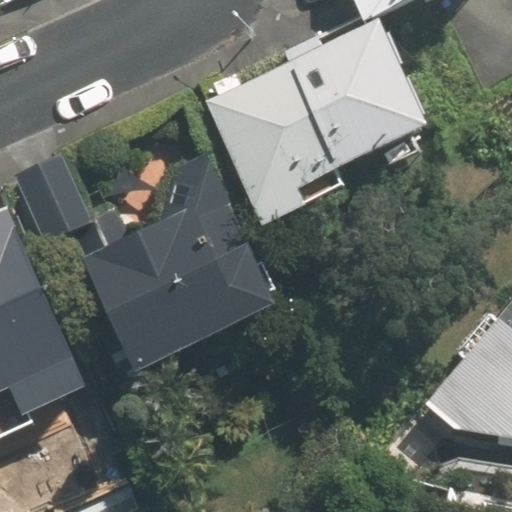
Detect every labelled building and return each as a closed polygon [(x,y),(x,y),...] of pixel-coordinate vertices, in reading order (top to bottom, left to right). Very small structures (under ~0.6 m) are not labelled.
[(367,0),(383,35),(459,0),(367,0)] [(422,132),(371,20),(189,102),(248,229),(296,208),(289,193),(422,132)] [(92,223),(63,161),(17,182),(45,245),(74,232),(87,259),(82,260),(134,375),(281,308),(252,247),(239,253),(218,208),(193,219),(189,212),(129,239),(116,212),(92,223)] [(95,389),(5,210),(0,212),(0,399),(15,392),(30,422),(95,389)] [(511,433),(511,318),(442,404),(474,430),(511,433)]
